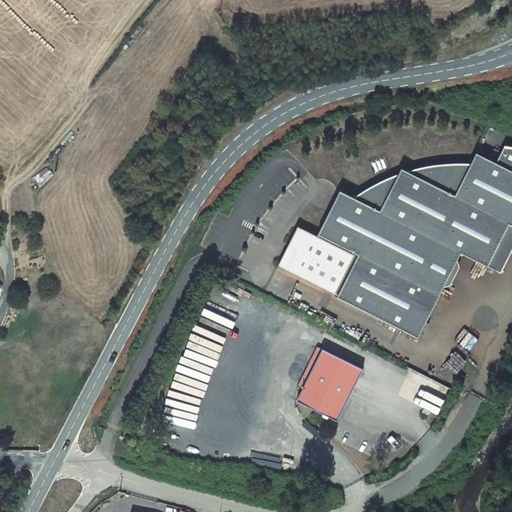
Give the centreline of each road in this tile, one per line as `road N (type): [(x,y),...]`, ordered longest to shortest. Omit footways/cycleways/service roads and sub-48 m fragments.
road 1 (primary): [(511,52),(325,94),(243,142),(177,230),(55,461)]
road 2 (unclassified): [(510,347),(426,467),(348,511)]
road 3 (unclassified): [(254,511),(55,461)]
road 4 (unknown): [(277,408),(371,501)]
